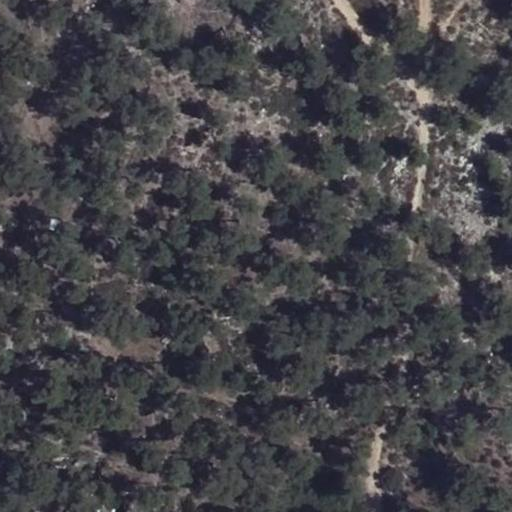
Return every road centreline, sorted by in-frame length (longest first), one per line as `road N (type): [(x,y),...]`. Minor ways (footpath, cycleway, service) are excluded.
road 1 (track): [(370,472),(133,368),(82,328),(45,261),(36,214),(51,57)]
road 2 (track): [(378,511),(370,472),(402,373),(408,246),(429,169),(419,67)]
road 3 (track): [(338,0),(361,28),(419,67),(422,0)]
